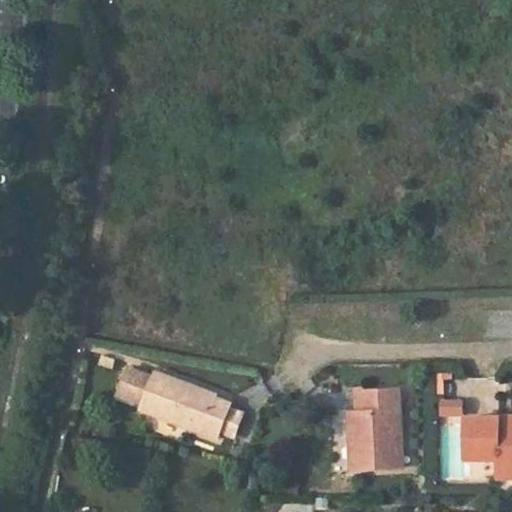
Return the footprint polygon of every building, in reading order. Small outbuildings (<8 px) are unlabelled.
[(141,409),(217,437),(220,431),(228,409),(230,401),(189,387),(191,383),(155,371),(153,375),(130,367),(119,396),(143,405),(141,409)] [(402,469),(400,392),(357,393),(358,414),(349,414),(349,443),(354,443),(354,471),(402,469)] [(439,415),(461,416),(461,403),(439,403),(439,415)] [(228,409),(220,431),(235,437),(243,415),(228,409)] [(510,427),(498,426),(498,420),(466,419),(465,461),(498,462),(497,468),(511,468),(511,418),(510,418),(510,427)] [(498,426),(510,427),(510,418),(498,418),(498,420),(498,426)] [(497,480),(511,480),(511,468),(497,468),(497,480)]
